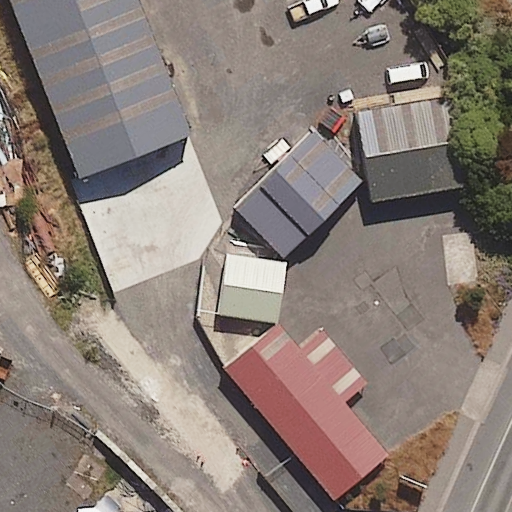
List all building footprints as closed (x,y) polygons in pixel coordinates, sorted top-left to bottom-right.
[(9,0),(78,177),(188,134),(135,0),(9,0)] [(371,201),(462,188),(449,98),(358,111),(371,201)] [(282,257),(358,182),(314,137),(276,175),(238,212),(282,257)] [(279,323),(286,267),(230,261),(223,317),(279,323)] [(344,409),(374,384),(327,329),(297,354),(274,326),(223,368),(336,503),(386,460),(344,409)]
